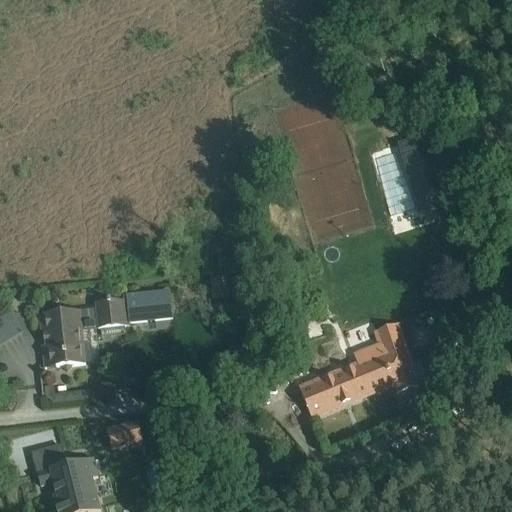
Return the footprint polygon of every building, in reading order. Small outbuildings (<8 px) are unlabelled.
[(422,215),(401,148),(372,157),(394,224),(422,215)] [(259,323),(249,279),(231,283),(241,327),(259,323)] [(226,281),(211,283),(214,306),(229,304),(226,281)] [(200,299),(199,286),(186,287),(186,300),(200,299)] [(126,305),(96,308),(96,314),(42,320),(44,337),(47,336),(48,351),(43,351),(45,374),(61,372),(69,378),(74,371),(87,370),(83,336),(128,331),(128,330),(173,327),(172,298),(126,302),(126,305)] [(224,306),(203,306),(203,324),(224,323),(224,306)] [(0,352),(24,338),(11,317),(0,323),(0,352)] [(373,338),(380,354),(350,367),(354,374),(347,377),(344,372),(330,378),(333,382),(325,386),(323,382),(300,392),(314,426),(392,393),(393,395),(395,394),(396,397),(433,384),(427,367),(414,372),(399,329),(373,338)] [(54,391),(44,392),(45,402),(56,409),(103,404),(102,394),(55,399),(54,391)] [(108,429),(114,451),(143,443),(138,421),(108,429)] [(38,478),(67,471),(62,451),(32,458),(38,478)] [(67,471),(38,478),(41,492),(54,488),(57,500),(54,501),(56,511),(106,511),(94,464),(67,471)]
